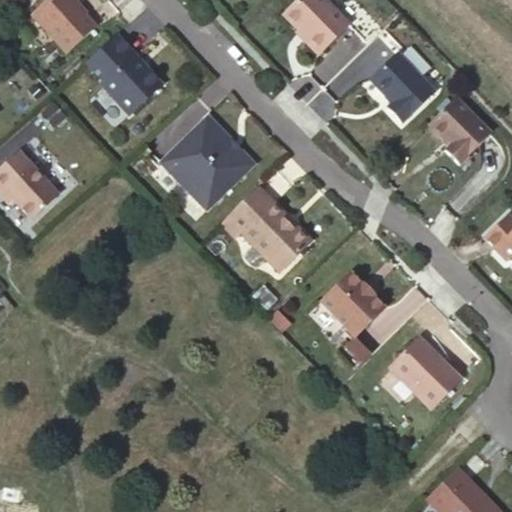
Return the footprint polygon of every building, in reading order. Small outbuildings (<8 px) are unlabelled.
[(48,0),(31,16),(65,54),(94,28),(74,6),(76,4),(72,0),(48,0)] [(322,0),(296,0),(281,14),(305,41),(302,44),(314,56),(346,26),(322,0)] [(115,35),(85,63),(103,83),(100,85),(128,116),(160,87),(145,70),(141,70),(130,57),(133,55),(115,35)] [(434,93),(397,56),(370,82),(392,105),(386,110),(401,125),(434,93)] [(454,98),(428,124),(449,146),(444,151),(458,166),(490,134),(454,98)] [(206,118),(160,164),(205,210),(252,164),(206,118)] [(58,196),(18,154),(0,170),(0,192),(3,190),(31,221),(58,196)] [(256,188),(220,224),(233,238),(239,233),(278,273),(309,242),(295,227),(292,230),(281,219),(284,217),(256,188)] [(511,222),(504,214),(482,235),(505,258),(507,256),(511,261),(511,222)] [(319,303),(354,338),(383,310),(370,298),(372,296),(362,286),(360,287),(348,275),(319,303)] [(419,337),(389,367),(430,409),(460,380),(419,337)] [(354,339),(344,349),(360,365),(370,355),(354,339)] [(424,499),(436,511),(498,511),(487,500),(485,502),(454,471),(424,499)]
